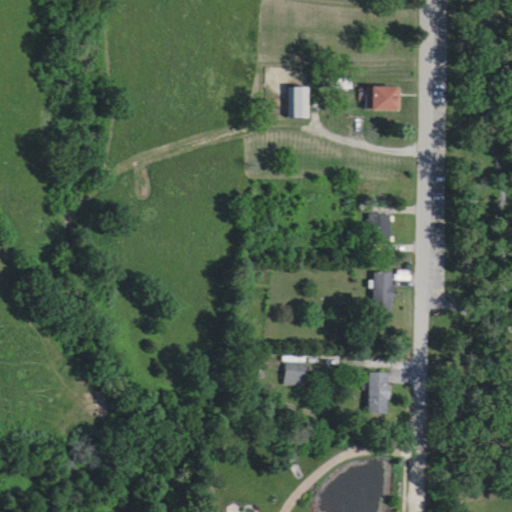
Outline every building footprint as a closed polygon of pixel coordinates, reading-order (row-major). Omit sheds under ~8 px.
[(288,119),(308,119),(308,88),(288,88),(288,119)] [(400,88),(365,88),(365,112),(400,112),(400,88)] [(392,214),(368,214),(368,252),(392,252),(392,214)] [(373,316),(392,316),(392,273),(373,273),(373,316)] [(307,362),(285,362),(285,386),(307,386),(307,362)] [(389,414),(389,373),(368,373),(368,414),(389,414)]
